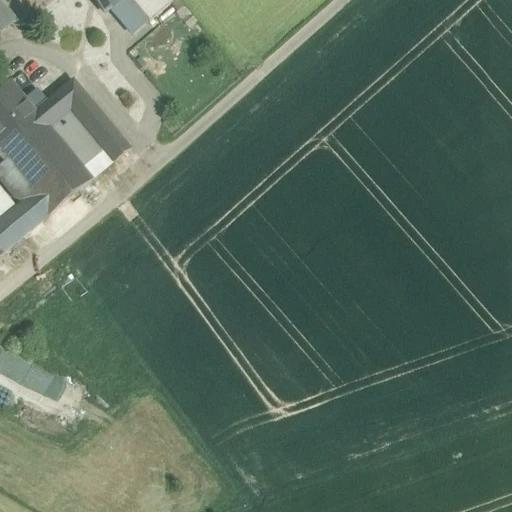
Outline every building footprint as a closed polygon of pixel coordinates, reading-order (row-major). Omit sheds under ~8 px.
[(90,0),(103,15),(120,0),(90,0)] [(172,5),(167,0),(127,0),(148,25),(172,5)] [(0,38),(16,24),(0,4),(0,38)] [(34,114),(33,115),(40,123),(0,156),(0,161),(4,166),(0,169),(0,185),(12,200),(21,206),(22,206),(39,227),(91,184),(79,170),(48,132),(69,114),(100,153),(112,166),(129,152),(72,83),(34,114)] [(34,114),(9,84),(0,91),(0,156),(40,123),(33,115),(34,114)] [(69,114),(48,132),(79,170),(100,153),(69,114)] [(79,170),(91,184),(112,166),(100,153),(79,170)] [(0,197),(0,222),(8,216),(13,213),(0,197)] [(8,216),(28,236),(39,227),(22,206),(21,206),(13,213),(8,216)] [(0,259),(28,236),(8,216),(0,222),(0,259)] [(0,373),(53,397),(60,379),(0,352),(0,373)]
